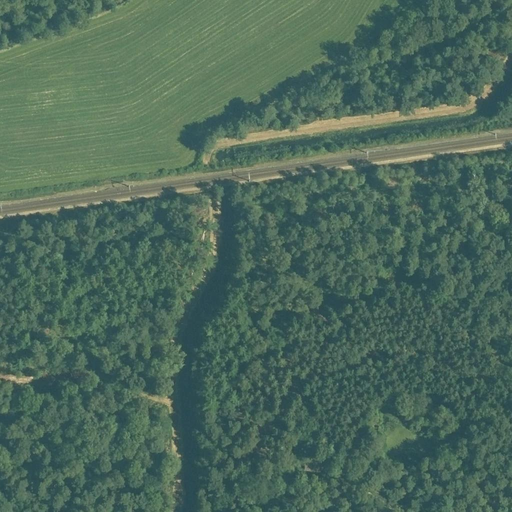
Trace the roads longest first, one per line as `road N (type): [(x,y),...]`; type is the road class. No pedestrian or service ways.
road 1 (track): [(217,193),(211,270),(176,364),(176,511)]
road 2 (track): [(0,378),(97,377),(179,407)]
